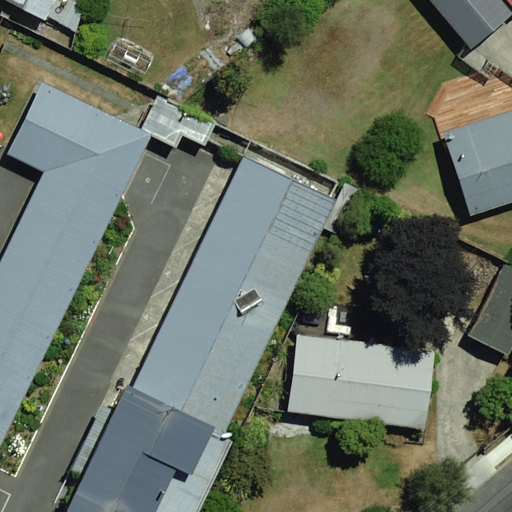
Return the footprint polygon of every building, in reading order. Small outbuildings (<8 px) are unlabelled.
[(0,0),(0,2),(40,18),(45,0),(0,0)] [(511,0),(390,0),(445,63),(511,4),(511,0)] [(120,35),(107,57),(146,79),(159,57),(120,35)] [(0,435),(152,143),(41,86),(3,159),(40,178),(0,255),(0,435)] [(167,95),(145,135),(175,151),(180,142),(201,153),(217,122),(167,95)] [(511,112),(441,136),(466,209),(511,194),(511,112)] [(61,501),(84,511),(194,511),(340,198),(225,146),(61,501)] [(511,278),(482,264),(447,332),(493,356),(511,319),(511,278)] [(306,337),(298,419),(453,433),(460,351),(306,337)]
